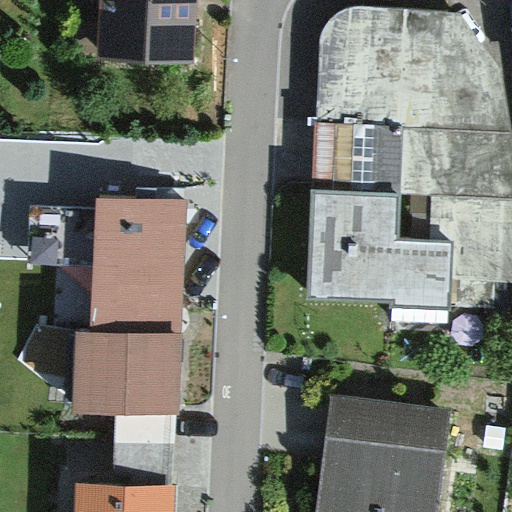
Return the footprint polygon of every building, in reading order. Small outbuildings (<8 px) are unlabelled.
[(102,0),(98,59),(194,65),(198,8),(198,0),(102,0)] [(320,39),(317,122),(403,128),(407,8),(360,6),(353,7),(345,9),(333,17),(324,28),(320,39)] [(461,13),(407,8),(403,128),(399,192),(397,240),(452,243),(450,305),(493,308),(495,279),(511,280),(511,136),(498,41),(481,41),(461,13)] [(317,122),(313,188),(399,192),(403,128),(317,122)] [(399,192),(313,188),(309,298),(392,299),(391,305),(449,308),(450,305),(452,243),(397,240),(399,192)] [(188,201),(97,197),(91,330),(77,330),(73,414),(117,415),(175,418),(178,418),(188,201)] [(439,511),(452,408),(332,393),(325,451),(317,511),(439,511)] [(172,486),(175,418),(117,415),(113,483),(172,486)] [(78,481),(75,511),(176,511),(178,487),(172,486),(113,483),(78,481)]
